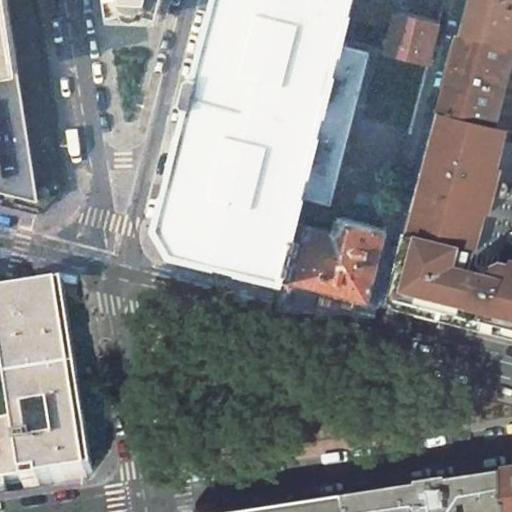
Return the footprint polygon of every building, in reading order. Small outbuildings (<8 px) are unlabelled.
[(0,0),(0,189),(39,199),(7,0),(0,0)] [(105,0),(108,13),(139,9),(140,11),(157,15),(161,0),(105,0)] [(213,0),(157,222),(172,248),(282,276),(296,221),(301,199),(304,190),(329,197),(365,56),(339,50),(352,0),(213,0)] [(486,41),(467,117),(511,128),(511,0),(496,0),(490,27),(498,29),(495,43),(486,41)] [(391,8),(363,1),(359,18),(387,25),(391,8)] [(440,21),(396,10),(386,51),(430,62),(440,21)] [(511,128),(467,117),(445,199),(455,202),(445,241),(496,254),(506,256),(511,232),(511,128)] [(47,194),(50,190),(51,189),(50,185),(46,182),(41,183),(38,187),(39,191),(42,194),(47,194)] [(386,229),(340,217),(337,231),(296,221),(282,276),(282,277),(367,299),(367,298),(367,299),(368,298),(369,298),(386,229)] [(511,279),(491,274),(496,254),(445,241),(439,264),(429,262),(419,302),(456,311),(453,321),(485,329),(487,320),(501,323),(499,332),(511,335),(511,279)] [(59,293),(0,302),(0,335),(3,353),(14,425),(23,483),(38,480),(39,487),(88,479),(59,293)] [(0,427),(14,425),(3,353),(0,353),(0,427)] [(14,425),(0,427),(0,486),(23,483),(14,425)] [(511,511),(511,477),(377,498),(379,511),(511,511)] [(379,511),(377,498),(292,511),(379,511)]
